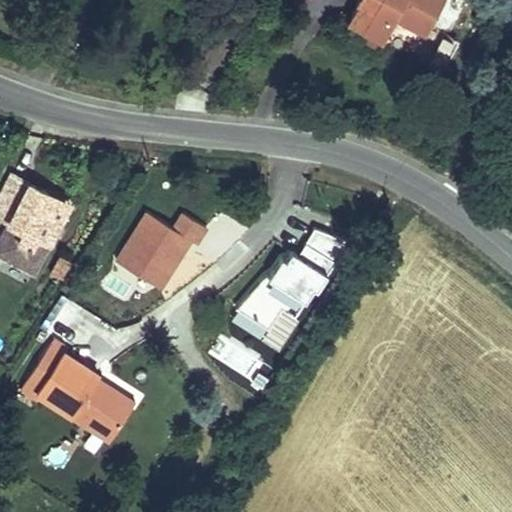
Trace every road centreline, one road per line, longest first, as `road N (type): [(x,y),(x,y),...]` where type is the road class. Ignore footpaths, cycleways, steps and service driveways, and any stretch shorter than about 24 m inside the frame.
road 1 (tertiary): [(0,93),(114,125),(337,154),(416,187),(511,258)]
road 2 (unknown): [(121,0),(55,112)]
